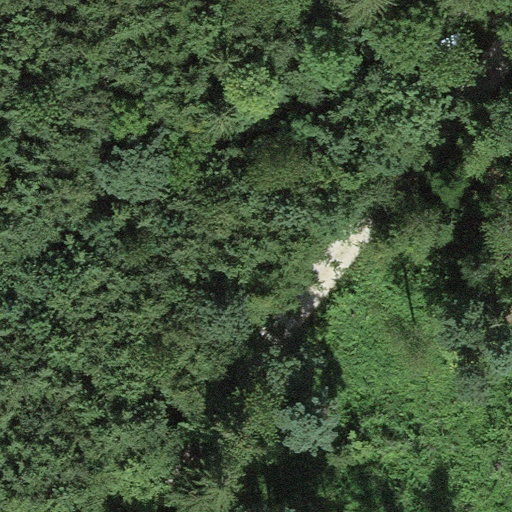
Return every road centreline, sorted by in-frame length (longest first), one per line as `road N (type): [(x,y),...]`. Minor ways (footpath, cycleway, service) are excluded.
road 1 (track): [(511,49),(134,511)]
road 2 (track): [(474,0),(0,272)]
